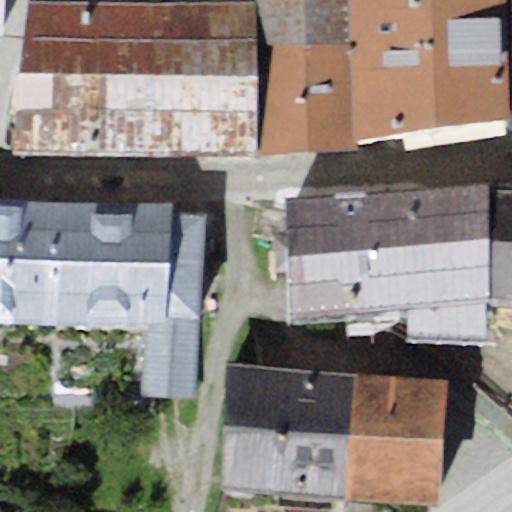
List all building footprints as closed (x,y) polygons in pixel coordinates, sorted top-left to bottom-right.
[(23,0),(24,87),(20,156),(263,154),(260,3),(123,0),(23,0)] [(259,0),(260,3),(263,154),(333,147),(356,145),(355,134),(351,0),(259,0)] [(511,53),(509,0),(351,0),(355,134),(387,131),(511,113),(511,53)] [(36,195),(0,193),(0,316),(143,323),(141,393),(193,394),(206,212),(170,211),(171,200),(112,198),(36,195)] [(288,200),(291,315),(494,309),(490,194),(288,200)] [(511,205),(498,206),(494,309),(511,310),(511,205)] [(446,386),(227,368),(219,497),(441,511),(446,386)]
